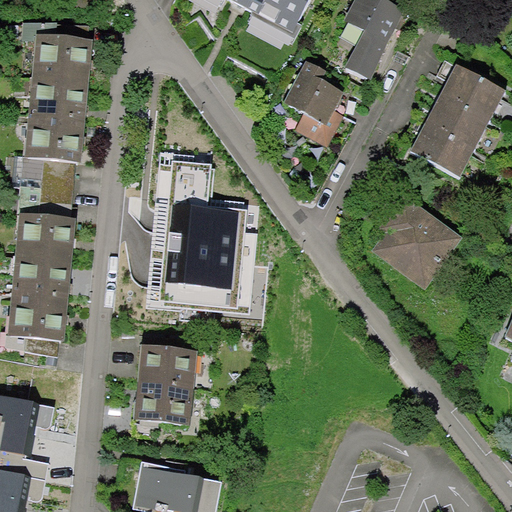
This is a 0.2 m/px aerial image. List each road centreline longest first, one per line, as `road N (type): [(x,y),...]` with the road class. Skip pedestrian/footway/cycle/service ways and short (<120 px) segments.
road 1 (residential): [(159,42),(511,502)]
road 2 (residential): [(85,511),(129,72),(159,42)]
